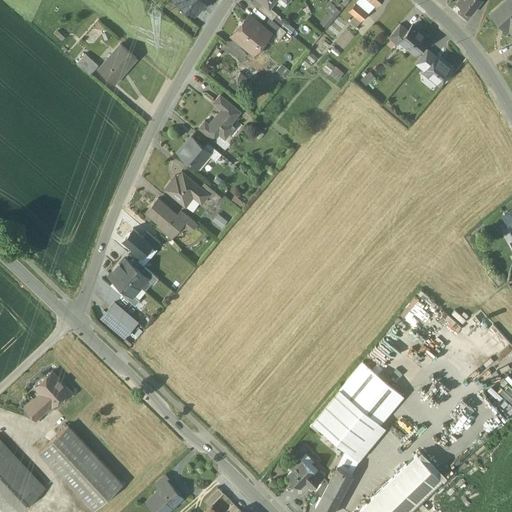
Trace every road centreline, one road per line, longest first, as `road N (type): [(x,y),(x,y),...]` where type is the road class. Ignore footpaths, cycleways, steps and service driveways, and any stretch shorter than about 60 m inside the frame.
road 1 (residential): [(76,326),(92,307),(166,105),(229,0)]
road 2 (tertiary): [(269,511),(76,326)]
road 3 (residential): [(511,109),(482,61),(419,0)]
